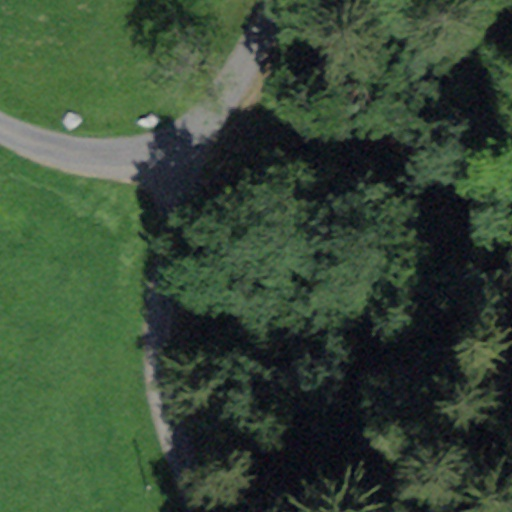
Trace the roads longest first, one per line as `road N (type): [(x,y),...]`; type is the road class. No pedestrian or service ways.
road 1 (unclassified): [(208,511),(165,354),(163,304),(180,178)]
road 2 (residential): [(180,178),(271,0)]
road 3 (unclassified): [(180,178),(56,151),(0,127)]
